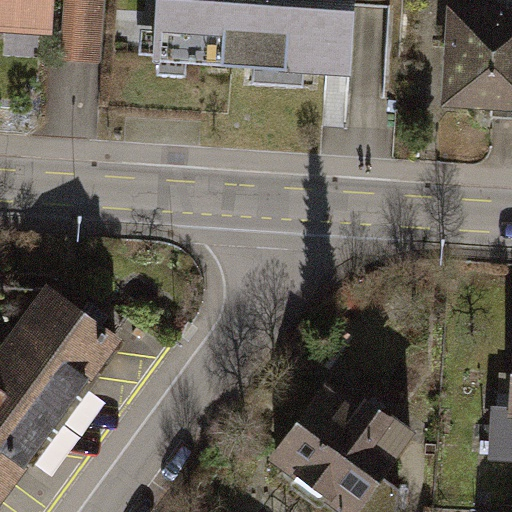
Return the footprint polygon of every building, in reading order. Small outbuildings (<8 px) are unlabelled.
[(62,0),(0,0),(0,42),(59,47),(62,0)] [(104,63),(105,0),(67,0),(67,62),(104,63)] [(350,0),(165,0),(161,52),(347,66),(350,0)] [(511,10),(443,7),(439,100),(511,103),(511,10)] [(18,511),(130,351),(64,306),(0,399),(0,502),(13,511),(18,511)] [(511,329),(503,410),(511,410),(511,329)] [(383,511),(428,448),(333,381),(271,470),(331,511),(383,511)]
